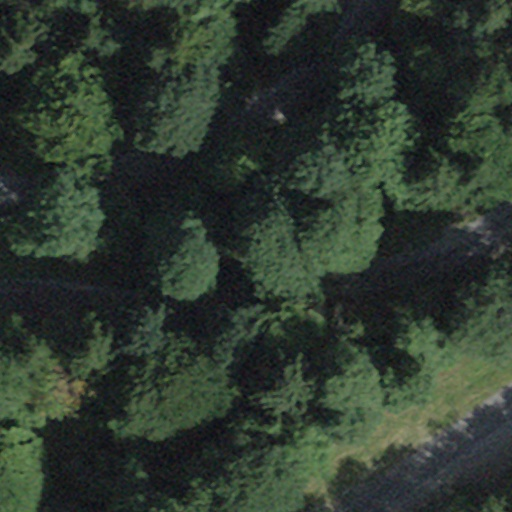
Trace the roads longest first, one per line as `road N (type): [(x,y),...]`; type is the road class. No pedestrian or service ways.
road 1 (unclassified): [(0,293),(159,308),(256,300),(425,264),(501,231),(511,218)]
road 2 (unclassified): [(0,193),(76,180),(214,135),(373,0)]
road 3 (unclassified): [(511,397),(357,511)]
